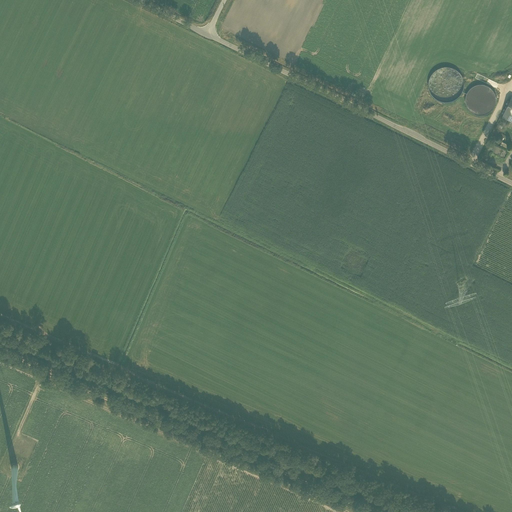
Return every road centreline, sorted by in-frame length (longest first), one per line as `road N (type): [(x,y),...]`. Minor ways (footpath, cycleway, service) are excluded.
road 1 (track): [(0,355),(373,511)]
road 2 (unclassified): [(511,182),(205,32)]
